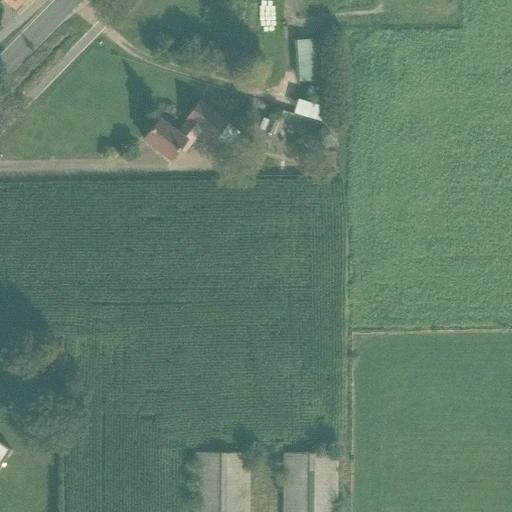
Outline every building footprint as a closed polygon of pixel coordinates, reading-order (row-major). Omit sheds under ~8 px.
[(2,0),(14,11),(24,0),(2,0)] [(299,83),(330,80),(327,38),(296,40),(299,83)] [(309,86),(306,95),(328,103),(331,94),(309,86)] [(332,110),(297,100),(293,114),(328,124),(332,110)] [(143,140),(159,152),(170,161),(186,141),(190,145),(201,131),(213,141),(214,139),(227,149),(239,133),(199,102),(186,120),(176,133),(159,119),(143,140)] [(277,126),(269,124),(266,135),(274,137),(277,126)] [(310,137),(322,152),(335,142),(323,127),(310,137)] [(0,462),(8,450),(0,444),(0,462)] [(246,511),(247,454),(196,453),(195,511),(246,511)] [(284,454),(283,511),(335,511),(336,455),(284,454)]
